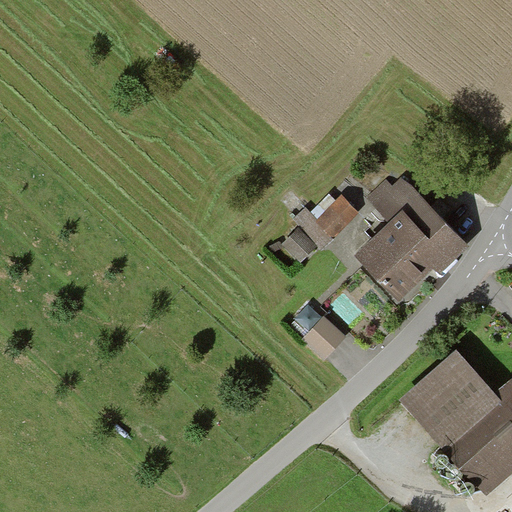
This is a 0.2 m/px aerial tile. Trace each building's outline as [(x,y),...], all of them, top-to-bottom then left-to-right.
[(385,226),(355,257),(399,299),(430,267),(439,275),(467,246),(401,182),(388,196),(384,192),(367,209),(385,226)] [(358,208),(340,191),(317,215),(307,206),(296,217),(324,243),(358,208)] [(317,240),(300,224),(283,241),(300,257),(317,240)] [(326,313),(304,337),(326,356),(347,333),(326,313)] [(458,347),(401,398),(489,494),(511,472),(511,375),(496,390),(458,347)]
